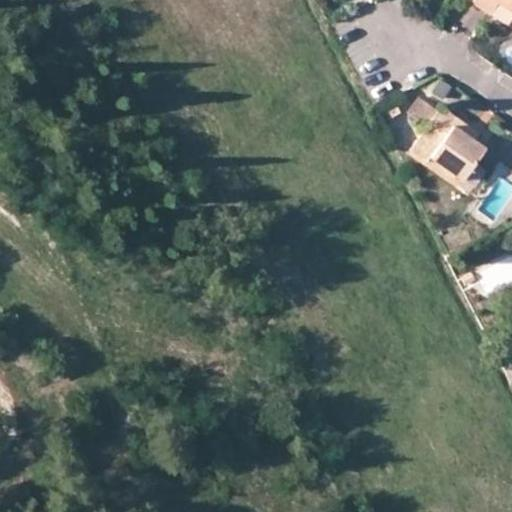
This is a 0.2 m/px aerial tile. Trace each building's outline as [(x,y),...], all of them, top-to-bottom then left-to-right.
[(511,0),(472,0),(472,2),(488,14),(498,1),(511,10),(511,0)] [(452,93),(441,108),(453,116),(463,100),(452,93)] [(425,125),(437,107),(419,94),(406,112),(425,125)] [(396,143),(413,136),(398,101),(381,108),(396,143)] [(425,125),(408,150),(425,161),(428,157),(459,178),(483,144),(473,138),(477,131),(453,116),(441,108),(437,107),(425,125)]
